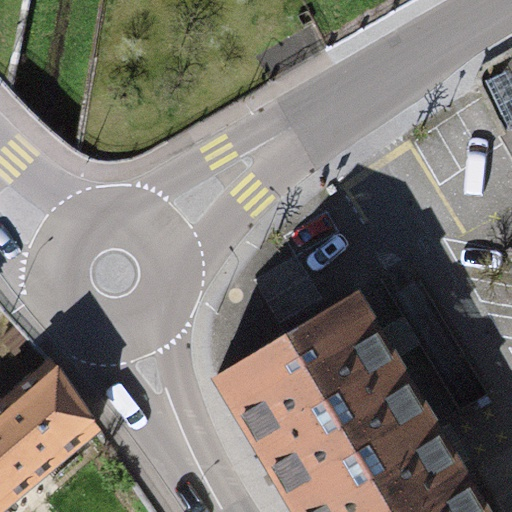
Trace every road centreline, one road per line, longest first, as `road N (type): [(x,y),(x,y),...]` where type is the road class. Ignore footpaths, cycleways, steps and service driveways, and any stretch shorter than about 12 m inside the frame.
road 1 (residential): [(334,106),(511,393)]
road 2 (secondary): [(334,106),(155,229)]
road 3 (secondary): [(131,328),(221,511)]
road 4 (secondary): [(506,0),(334,106)]
road 5 (secondary): [(63,247),(55,272),(67,307),(97,329),(131,328)]
road 6 (secondary): [(131,328),(151,318),(171,287),(169,250),(155,229)]
